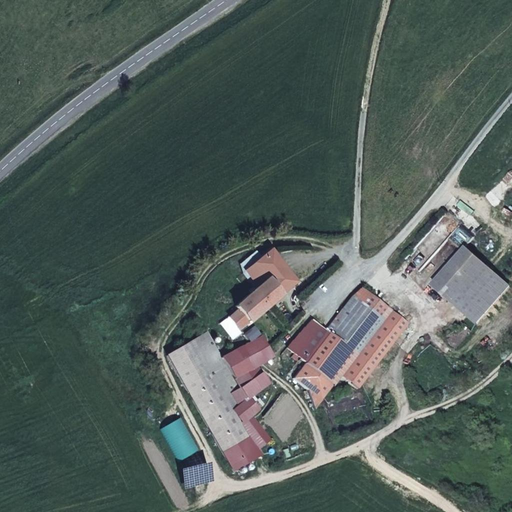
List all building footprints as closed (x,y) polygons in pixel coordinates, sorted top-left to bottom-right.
[(477,323),(510,285),(466,246),(433,284),(477,323)] [(279,293),(267,278),(234,306),(237,310),(246,320),(247,322),(265,307),(280,295),(279,293)] [(345,350),(346,348),(328,334),(305,363),(292,379),(307,390),(313,410),(338,374),(355,387),(405,322),(359,286),(352,296),(383,320),(354,357),(345,350)] [(293,305),(299,298),(285,287),(279,293),(280,295),(293,305)] [(354,357),(383,320),(352,296),(343,307),(347,310),(341,318),(337,315),(325,331),(328,334),(346,348),(345,350),(354,357)] [(246,320),(237,310),(229,318),(236,327),(241,322),(243,323),(246,320)] [(305,363),(328,334),(325,331),(311,319),(295,338),(286,348),(294,354),(299,358),(305,363)] [(238,329),(247,322),(246,320),(243,323),(241,322),(236,327),(238,329)] [(258,409),(248,398),(247,399),(239,388),(234,379),(220,358),(222,357),(207,332),(182,346),(166,355),(232,471),(262,454),(258,449),(266,442),(269,440),(257,424),(250,416),(258,409)] [(269,351),(260,337),(242,347),(222,357),(220,358),(234,379),(256,366),(272,356),(269,351)] [(285,343),(281,339),(270,349),(274,354),(285,343)] [(239,388),(261,373),(256,366),(234,379),(239,388)] [(248,398),(269,383),(261,373),(239,388),(247,399),(248,398)] [(262,454),(271,447),(266,442),(258,449),(262,454)] [(283,511),(331,488),(322,471),(275,494),(283,511)]
